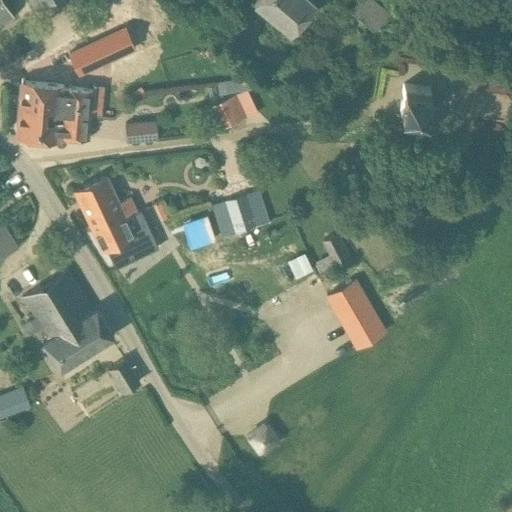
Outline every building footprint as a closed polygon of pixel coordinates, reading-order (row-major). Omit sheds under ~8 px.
[(0,0),(0,25),(15,17),(5,0),(0,0)] [(316,2),(314,0),(253,0),(253,1),(291,32),(316,2)] [(392,17),(372,0),(356,0),(349,9),(377,33),(392,17)] [(126,21),(77,47),(89,68),(137,41),(126,21)] [(224,56),(211,45),(203,54),(216,65),(224,56)] [(251,89),(249,77),(217,82),(219,94),(251,89)] [(62,110),(91,114),(94,89),(24,81),(21,107),(40,110),(41,104),(52,106),(51,121),(60,122),(62,110)] [(431,86),(404,82),(401,110),(428,114),(431,86)] [(247,117),(236,94),(222,100),(233,123),(247,117)] [(88,140),(91,114),(62,110),(60,122),(51,121),(52,106),(41,104),(40,110),(21,107),(17,137),(59,141),(59,137),(88,140)] [(157,139),(155,120),(124,123),(126,142),(157,139)] [(106,175),(74,190),(90,224),(113,213),(117,221),(138,211),(130,195),(118,200),(106,175)] [(270,220),(259,188),(211,204),(222,236),(270,220)] [(113,213),(90,224),(102,250),(106,248),(115,268),(151,251),(158,247),(156,242),(141,210),(138,211),(117,221),(113,213)] [(0,257),(18,245),(4,224),(0,227),(0,257)] [(352,258),(338,232),(323,240),(335,266),(352,258)] [(222,312),(271,298),(259,259),(211,273),(222,312)] [(95,308),(69,267),(24,295),(37,316),(25,325),(32,336),(43,328),(49,338),(44,341),(62,368),(114,335),(97,306),(95,308)] [(327,294),(357,346),(385,330),(354,278),(327,294)] [(140,380),(125,357),(108,368),(122,391),(140,380)] [(0,417),(31,406),(23,385),(0,394),(0,417)] [(265,422),(248,435),(261,452),(278,439),(265,422)]
